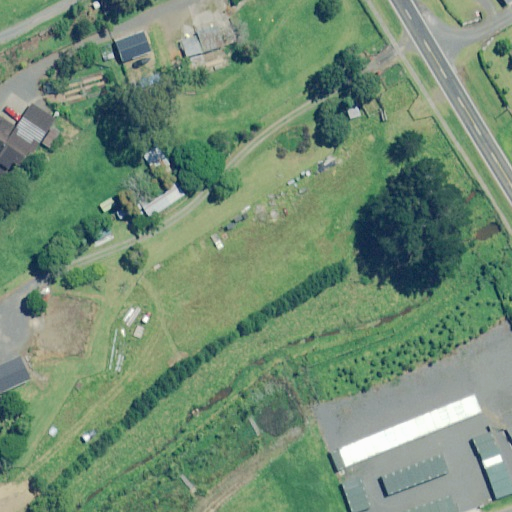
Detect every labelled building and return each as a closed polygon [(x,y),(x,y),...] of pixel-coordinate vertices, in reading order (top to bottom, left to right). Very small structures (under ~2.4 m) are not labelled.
[(224,46),(218,23),(197,30),(199,34),(185,39),(190,56),(224,46)] [(0,108),(0,165),(11,172),(50,113),(23,95),(10,115),(0,108)] [(159,145),(143,155),(156,175),(172,165),(159,145)] [(185,195),(171,175),(137,200),(151,220),(185,195)] [(0,386),(28,375),(16,348),(0,355),(0,386)]
